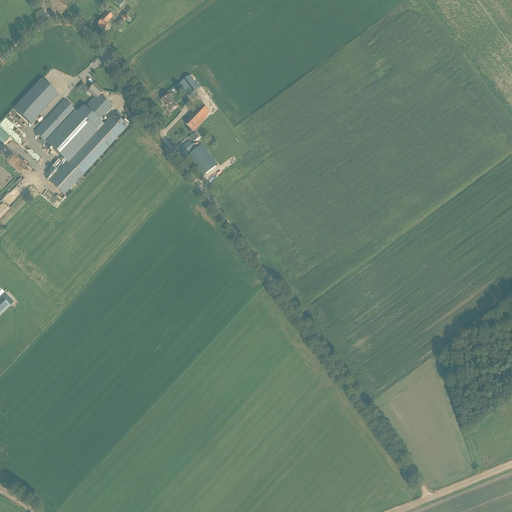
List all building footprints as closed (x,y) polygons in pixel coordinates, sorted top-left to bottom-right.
[(115,0),(114,2),(120,8),(127,0),(115,0)] [(97,25),(103,31),(108,26),(106,24),(112,17),(115,13),(110,9),(101,19),(101,20),(97,25)] [(120,18),(119,19),(115,24),(118,26),(124,21),(125,21),(128,17),(127,15),(129,13),(128,12),(125,14),(124,13),(120,18)] [(225,54),(196,75),(199,80),(199,79),(203,84),(204,82),(206,85),(233,66),(225,54)] [(53,71),(50,77),(65,84),(68,79),(62,76),(63,74),(59,72),(58,74),(53,71)] [(190,76),(181,82),(191,94),(199,88),(190,76)] [(41,80),(14,109),(31,125),(58,96),(41,80)] [(82,83),(78,88),(82,92),(86,87),(82,83)] [(64,100),(34,132),(63,160),(67,164),(104,126),(99,121),(106,114),(109,111),(112,107),(104,100),(100,96),(104,92),(95,84),(91,87),(89,90),(95,96),(94,97),(96,99),(87,110),(83,106),(83,107),(78,113),(75,111),(65,102),(64,100)] [(161,100),(170,112),(177,107),(169,95),(161,100)] [(191,118),(185,124),(191,130),(196,125),(197,125),(200,122),(209,112),(208,111),(202,105),(198,109),(198,108),(193,114),(190,117),(191,118)] [(67,164),(51,183),(64,195),(81,176),(81,177),(127,127),(119,119),(114,114),(104,126),(67,164)] [(251,166),(261,155),(243,138),(232,149),(251,166)] [(180,149),(185,157),(197,148),(195,144),(193,146),(190,142),(180,149)] [(202,145),(188,156),(204,176),(218,165),(202,145)] [(46,198),(56,207),(61,202),(51,193),(46,198)] [(262,254),(263,258),(273,270),(273,271),(276,270),(282,268),(275,259),(275,260),(264,245),(262,247),(262,249),(261,250),(259,247),(260,252),(262,254)] [(0,298),(0,315),(10,306),(1,298),(0,298)]
